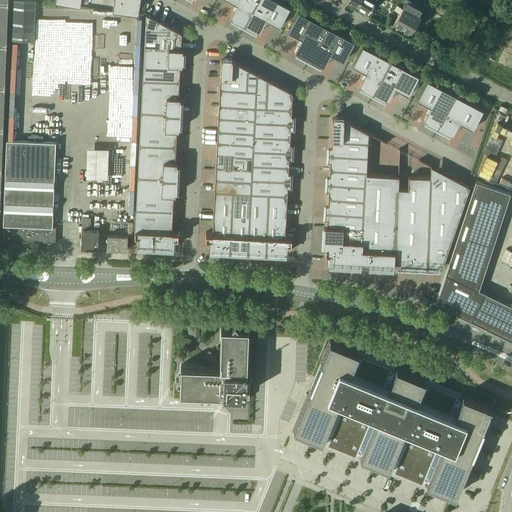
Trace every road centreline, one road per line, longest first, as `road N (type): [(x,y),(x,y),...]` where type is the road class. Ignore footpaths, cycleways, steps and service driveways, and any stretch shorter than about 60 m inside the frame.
road 1 (residential): [(203,26),(190,280)]
road 2 (tertiary): [(511,363),(396,316),(304,295)]
road 3 (unclassified): [(511,101),(322,0)]
road 4 (residential): [(314,83),(304,295)]
road 5 (tertiary): [(190,280),(0,272)]
road 6 (residential): [(314,83),(468,165)]
road 7 (residential): [(203,26),(314,83)]
